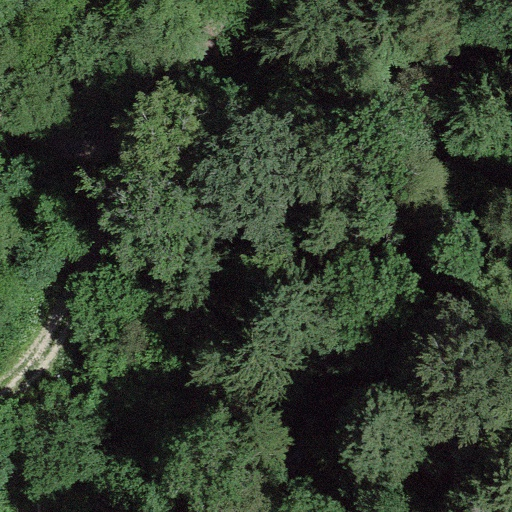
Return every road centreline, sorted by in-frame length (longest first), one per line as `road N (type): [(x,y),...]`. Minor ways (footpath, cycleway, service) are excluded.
road 1 (track): [(323,0),(277,77),(91,511)]
road 2 (track): [(89,511),(47,274),(44,139)]
road 3 (track): [(277,77),(44,139),(0,57)]
